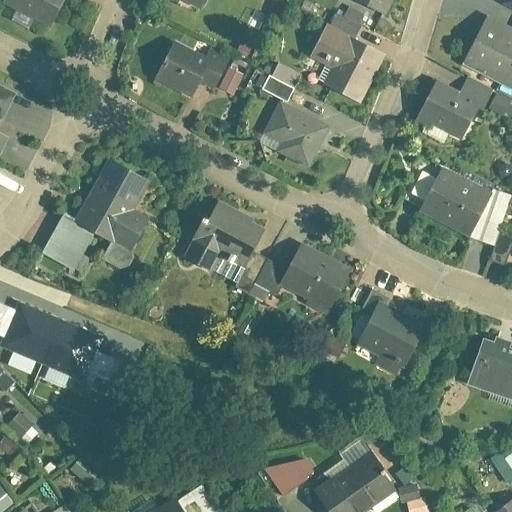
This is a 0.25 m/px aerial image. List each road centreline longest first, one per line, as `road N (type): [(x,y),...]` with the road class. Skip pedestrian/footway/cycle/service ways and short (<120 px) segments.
road 1 (residential): [(338,225),(83,87)]
road 2 (residential): [(338,225),(431,0)]
road 3 (residential): [(511,299),(415,266),(338,225)]
road 4 (residential): [(0,250),(83,87)]
